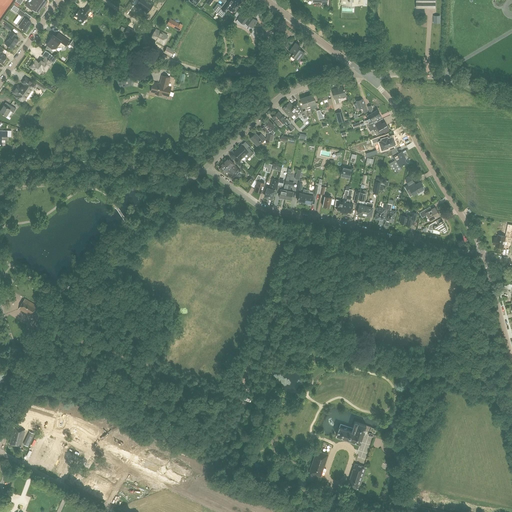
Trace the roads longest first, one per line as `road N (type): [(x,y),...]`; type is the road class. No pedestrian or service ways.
road 1 (residential): [(484,255),(266,206),(205,167)]
road 2 (residential): [(484,255),(396,108),(366,74)]
road 3 (residential): [(205,167),(288,89),(366,74)]
road 4 (residential): [(191,180),(160,168),(0,164)]
road 5 (unclassified): [(511,100),(448,79),(366,74)]
